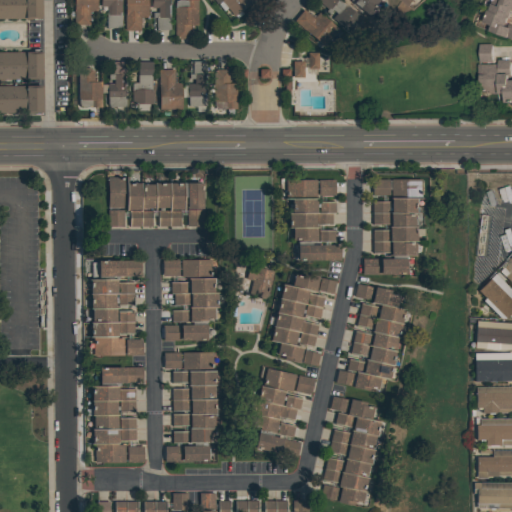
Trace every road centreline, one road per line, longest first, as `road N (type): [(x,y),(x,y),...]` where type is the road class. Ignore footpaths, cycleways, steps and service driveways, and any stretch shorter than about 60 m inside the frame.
road 1 (residential): [(354,149),(353,254),(298,483),(66,485)]
road 2 (residential): [(61,151),(66,511)]
road 3 (residential): [(149,237),(154,485)]
road 4 (residential): [(98,53),(264,53)]
road 5 (secondary): [(354,149),(511,147)]
road 6 (residential): [(294,0),(264,53),(264,149)]
